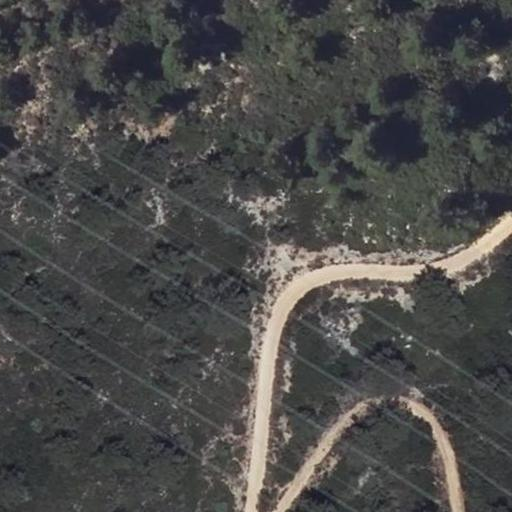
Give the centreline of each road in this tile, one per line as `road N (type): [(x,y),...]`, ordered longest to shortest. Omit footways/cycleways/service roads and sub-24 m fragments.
road 1 (track): [(261,511),(288,308),(316,279),(364,271),(442,274),(511,233)]
road 2 (track): [(460,511),(457,481),(420,409),(366,423),(304,511)]
